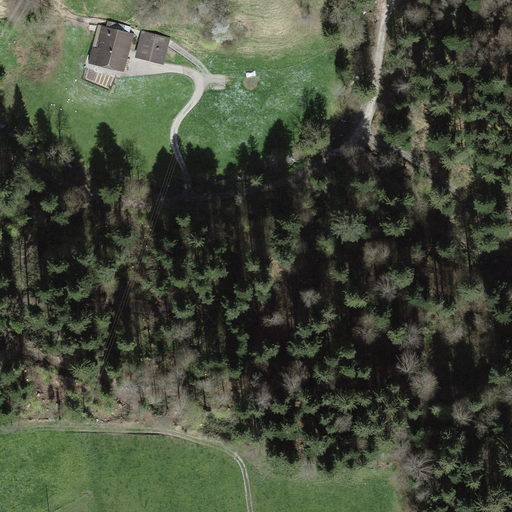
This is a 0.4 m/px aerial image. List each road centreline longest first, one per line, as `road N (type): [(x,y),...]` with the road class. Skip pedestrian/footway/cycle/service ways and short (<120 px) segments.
road 1 (track): [(0,153),(135,198),(191,199),(283,182),(358,131),(389,0)]
road 2 (track): [(0,425),(162,430),(218,447),(244,470),(250,511)]
road 3 (track): [(0,334),(130,400),(141,429)]
